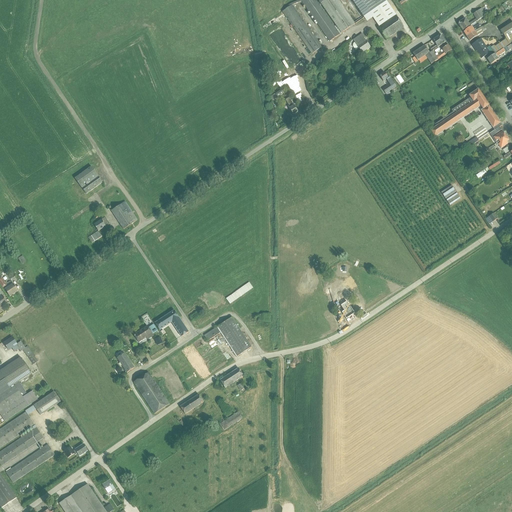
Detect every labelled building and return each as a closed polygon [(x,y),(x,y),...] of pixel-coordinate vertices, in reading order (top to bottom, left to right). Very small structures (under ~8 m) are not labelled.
[(315,0),(300,0),(299,0),(292,3),(285,7),(286,9),(282,12),(283,14),(278,17),(275,19),(275,18),(262,27),(271,39),(270,40),(291,69),(304,60),(282,28),(283,27),(281,24),(280,25),(279,23),(277,21),(280,19),(283,16),(284,15),(312,54),(322,47),(292,5),(301,2),(303,4),(304,5),(309,13),(329,42),(340,35),(320,6),(321,5),(341,34),(355,24),(337,0),(317,0),(320,4),(319,5),(315,0)] [(385,0),(351,0),(367,22),(372,18),(379,27),(378,27),(386,40),(404,28),(396,16),(396,15),(385,0)] [(482,18),(486,15),(482,9),(473,14),(476,19),(469,24),(465,19),(459,23),(458,25),(462,31),(482,18)] [(511,43),(511,22),(500,31),(505,39),(495,47),(494,46),(491,48),(490,46),(487,48),(481,39),(472,45),(476,51),(481,59),(490,53),(492,52),(494,55),(506,47),(511,43)] [(466,37),(481,27),(479,24),(475,27),(473,28),(472,26),(463,32),(466,37)] [(481,27),(466,37),(469,41),(483,32),(482,31),(486,29),(485,28),(484,28),(483,26),(481,27)] [(353,45),(353,47),(356,51),(359,48),(362,53),(370,48),(364,38),(365,38),(362,34),(353,40),(354,43),(353,44),(353,45)] [(432,52),(433,51),(446,42),(442,36),(440,35),(436,38),(435,38),(433,39),(433,40),(436,46),(430,50),(432,52)] [(429,53),(425,56),(427,59),(431,64),(452,50),(448,45),(441,50),(443,52),(439,55),(436,57),(433,51),(432,52),(429,53)] [(415,57),(418,61),(419,61),(425,56),(429,53),(424,46),(413,54),(415,57)] [(506,47),(494,55),(487,60),(489,63),(491,62),(492,64),(499,60),(497,57),(505,52),(506,53),(508,51),(506,47)] [(384,73),(379,76),(383,82),(386,80),(388,84),(387,85),(388,86),(382,89),(387,96),(390,94),(389,92),(396,87),(389,77),(388,78),(384,73)] [(396,83),(401,81),(397,73),(392,76),(396,83)] [(275,94),(270,96),(272,100),(283,93),(281,90),(275,94)] [(494,131),(499,127),(502,126),(500,123),(489,106),(478,90),(469,96),(470,98),(451,110),(453,112),(447,116),(446,114),(442,117),(443,119),(435,124),(436,126),(429,131),(434,138),(480,107),(482,109),(481,110),(492,128),(493,128),(494,131)] [(289,98),(285,100),(290,108),(289,109),(293,115),(298,112),(289,98)] [(499,127),(494,131),(489,134),(496,144),(506,137),(504,133),(502,131),(499,127)] [(476,137),(479,141),(489,134),(484,128),(474,134),(476,137)] [(479,141),(476,137),(468,143),(470,146),(479,141)] [(506,137),(496,144),(497,146),(498,145),(501,149),(508,144),(507,142),(509,141),(508,140),(509,139),(507,137),(506,137)] [(91,167),(75,179),(86,194),(92,190),(98,185),(102,183),(91,167)] [(446,200),(457,193),(452,186),(441,193),(446,200)] [(457,193),(446,200),(449,206),(461,198),(457,193)] [(125,202),(111,211),(123,230),(137,220),(125,202)] [(489,217),(492,222),(498,219),(494,213),(489,216),(489,217)] [(98,231),(88,238),(92,243),(102,237),(98,231),(109,224),(105,217),(101,219),(99,221),(98,221),(96,222),(96,223),(94,225),(98,231)] [(19,267),(16,269),(18,274),(16,274),(19,279),(24,276),(19,267)] [(355,275),(345,280),(349,289),(359,284),(355,275)] [(10,296),(18,291),(13,284),(12,285),(11,283),(6,286),(1,277),(0,278),(0,283),(5,290),(10,296)] [(249,283),(226,299),(230,304),(252,288),(249,283)] [(347,295),(341,299),(345,305),(342,307),(344,310),(341,312),(346,319),(353,315),(348,308),(351,306),(347,299),(348,298),(347,295)] [(174,311),(155,323),(160,331),(172,323),(181,337),(189,332),(174,311)] [(232,318),(204,336),(208,341),(220,333),(236,357),(252,347),(232,318)] [(147,326),(133,335),(139,343),(146,338),(148,340),(154,336),(153,334),(158,331),(154,324),(149,328),(147,326)] [(12,338),(4,343),(9,350),(12,348),(15,352),(19,349),(20,352),(23,350),(33,365),(38,362),(28,346),(25,348),(21,341),(17,344),(12,338)] [(123,353),(117,357),(117,358),(127,373),(134,368),(124,353),(123,353)] [(20,357),(0,371),(0,414),(5,421),(38,400),(32,391),(27,394),(23,387),(22,387),(19,382),(31,374),(20,357)] [(238,368),(220,381),(225,388),(223,389),(227,395),(229,394),(226,388),(243,376),(238,368)] [(142,377),(133,383),(154,414),(169,404),(148,373),(145,375),(142,377)] [(26,412),(0,429),(0,448),(32,427),(34,429),(33,430),(0,452),(0,463),(2,466),(44,438),(28,415),(36,409),(41,416),(61,402),(54,392),(25,411),(26,412)] [(199,395),(180,407),(185,415),(194,409),(196,411),(199,408),(198,406),(204,402),(199,395)] [(238,412),(219,424),(224,431),(242,418),(238,412)] [(70,446),(63,451),(68,458),(74,454),(75,455),(77,454),(79,456),(88,451),(83,444),(75,449),(75,450),(73,451),(70,446)] [(48,445),(6,473),(13,483),(55,455),(48,445)] [(0,473),(0,506),(1,508),(17,498),(0,473)] [(107,477),(100,482),(108,494),(115,489),(107,477)] [(106,511),(88,484),(59,503),(65,511),(106,511)] [(118,503),(113,494),(109,497),(114,505),(118,503)] [(111,503),(104,508),(107,511),(110,511),(115,509),(111,503)]
